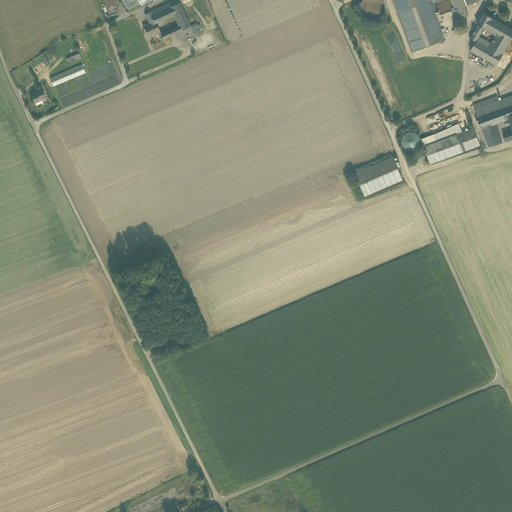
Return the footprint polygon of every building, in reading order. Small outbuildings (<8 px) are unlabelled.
[(109,12),(109,13),(116,10),(115,7),(117,7),(115,3),(116,2),(115,0),(103,0),(104,3),(104,4),(105,6),(106,7),(107,10),(108,10),(109,12)] [(121,0),(128,10),(139,3),(140,5),(148,0),(121,0)] [(174,0),(164,5),(166,9),(170,18),(174,16),(169,7),(179,3),(177,0),(174,0)] [(367,19),(372,20),(377,20),(381,17),(384,13),(385,9),(384,4),(381,0),(363,0),(362,3),(360,7),(361,12),(363,16),(367,19)] [(398,12),(429,1),(428,0),(394,0),(398,12)] [(432,0),(429,1),(434,13),(438,11),(435,3),(444,0),(432,0)] [(456,14),(458,19),(468,15),(465,6),(478,1),(477,0),(451,0),(455,9),(456,14)] [(398,12),(413,52),(444,40),(434,13),(429,1),(398,12)] [(174,16),(178,26),(181,31),(191,27),(190,26),(179,3),(169,7),(174,16)] [(164,5),(151,12),(153,15),(166,9),(164,5)] [(155,20),(157,24),(170,18),(166,9),(153,15),(151,12),(145,15),(149,23),(155,20)] [(483,28),(485,29),(492,18),(484,13),(477,25),(478,25),(483,28)] [(491,43),(488,47),(503,55),(511,38),(511,29),(492,18),(485,29),(495,35),(491,43)] [(143,26),(149,38),(158,34),(161,32),(157,24),(155,20),(149,23),(143,26)] [(478,25),(475,30),(481,33),(483,28),(478,25)] [(175,34),(181,31),(178,26),(171,29),(174,34),(175,34)] [(191,27),(181,31),(184,39),(194,34),(192,29),(191,27)] [(164,39),(170,36),(168,31),(161,34),(161,32),(158,34),(161,40),(163,38),(164,39)] [(179,42),(184,39),(181,31),(175,34),(179,42)] [(477,40),(479,37),(473,33),(470,39),(475,42),(476,40),(477,40)] [(488,47),(491,43),(479,36),(479,37),(477,40),(488,47)] [(496,66),(503,55),(488,47),(477,40),(476,40),(475,42),(470,50),(496,66)] [(49,64),(43,53),(40,55),(43,61),(43,62),(46,67),(49,65),(49,64)] [(65,59),(68,64),(81,59),(79,54),(65,59)] [(50,78),(53,87),(85,73),(82,65),(50,78)] [(30,95),(34,102),(41,99),(42,100),(46,98),(41,88),(37,90),(38,92),(30,95)] [(511,95),(498,100),(501,109),(511,104),(511,95)] [(497,110),(501,109),(498,100),(497,96),(473,105),(477,117),(497,110)] [(511,104),(501,109),(497,110),(501,122),(507,120),(509,119),(508,116),(511,114),(511,104)] [(488,147),(502,142),(500,136),(495,124),(501,122),(497,110),(477,117),(488,147)] [(421,140),(424,147),(462,133),(459,123),(421,140)] [(424,147),(430,164),(480,146),(473,128),(462,133),(424,147)] [(511,131),(503,135),(505,141),(511,138),(511,131)] [(412,132),(408,133),(405,134),(403,137),(402,140),(402,144),(404,147),(406,149),(410,150),(413,150),(416,148),(419,145),(420,142),(419,139),(418,136),(415,133),(412,132)] [(355,174),(365,197),(403,180),(393,157),(355,174)] [(178,506),(180,511),(190,508),(188,502),(178,506)]
